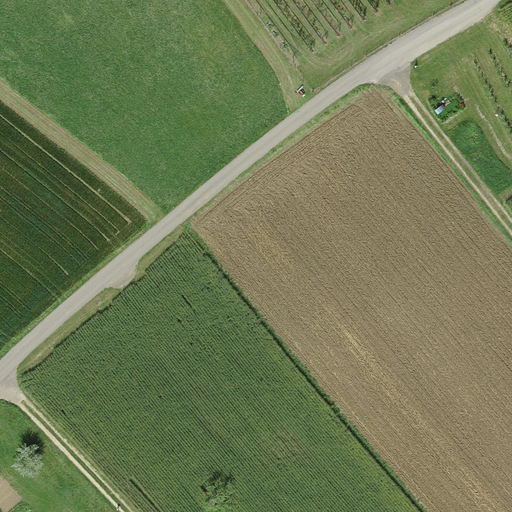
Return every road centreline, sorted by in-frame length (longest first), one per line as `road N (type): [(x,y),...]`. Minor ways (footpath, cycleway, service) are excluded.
road 1 (track): [(493,0),(382,66),(170,223),(0,370)]
road 2 (track): [(511,234),(382,66)]
road 3 (track): [(0,380),(125,511)]
